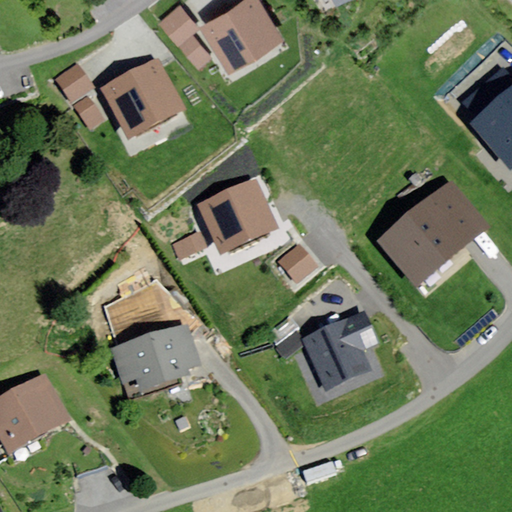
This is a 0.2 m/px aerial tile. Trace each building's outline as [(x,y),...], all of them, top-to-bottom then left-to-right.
[(281,36),(258,0),(250,0),(222,17),(203,30),(228,69),(281,36)] [(192,33),(199,27),(180,4),(158,22),(178,44),(192,33)] [(192,33),(178,44),(198,69),(212,56),(192,33)] [(182,106),(158,62),(121,82),(106,90),(130,134),(182,106)] [(95,90),(77,65),(54,81),(71,106),(87,96),(95,90)] [(465,104),(480,122),(511,92),(511,82),(503,72),(465,104)] [(511,92),(480,122),(473,127),(511,170),(511,169),(511,92)] [(87,96),(71,106),(89,133),(104,123),(87,96)] [(274,225),(255,184),(203,207),(221,248),(274,225)] [(484,226),(451,185),(384,240),(417,281),(457,249),(484,226)] [(206,250),(199,234),(172,246),(179,262),(206,250)] [(319,269),(299,245),(277,264),(297,288),(319,269)] [(363,314),(307,337),(326,386),(369,369),(361,351),(376,345),(363,314)] [(186,327),(117,349),(131,393),(200,371),(186,327)] [(45,376),(0,400),(0,432),(9,449),(68,417),(45,376)]
